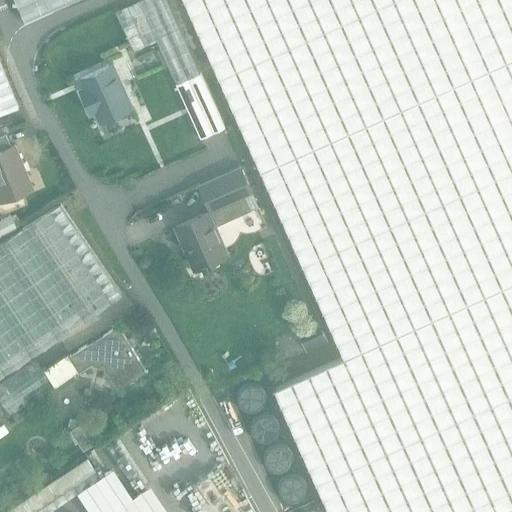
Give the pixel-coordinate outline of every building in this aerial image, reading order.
[(15,0),(25,22),(73,0),(15,0)] [(133,50),(156,40),(199,138),(225,127),(166,0),(138,0),(115,11),(133,50)] [(511,0),(183,0),(344,357),(274,388),(329,511),(499,511),(511,506),(511,0)] [(121,295),(60,203),(0,242),(0,115),(19,108),(0,61),(0,377),(28,358),(121,295)] [(100,121),(133,106),(113,62),(81,77),(85,87),(81,89),(91,113),(96,111),(100,121)] [(0,201),(32,189),(15,146),(12,147),(7,135),(0,137),(0,201)] [(211,210),(207,212),(175,226),(189,257),(188,258),(194,273),(208,267),(206,263),(226,254),(214,226),(251,210),(245,196),(253,193),(242,165),(199,184),(211,210)] [(10,214),(0,219),(0,234),(17,226),(10,214)] [(118,326),(69,355),(79,371),(92,362),(93,365),(98,366),(103,363),(118,389),(146,372),(118,326)] [(37,361),(0,385),(0,399),(11,416),(54,387),(37,361)] [(84,421),(70,430),(84,451),(97,442),(84,421)] [(3,424),(0,426),(0,437),(9,432),(3,424)]
